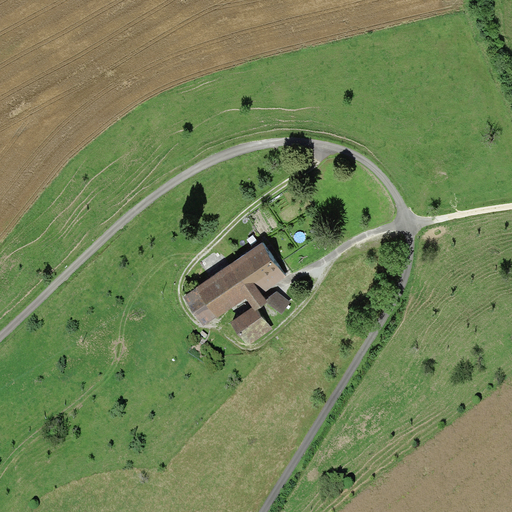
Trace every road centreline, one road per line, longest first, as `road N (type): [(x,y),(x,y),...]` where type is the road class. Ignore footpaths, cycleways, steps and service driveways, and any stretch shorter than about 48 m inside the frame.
road 1 (track): [(262,511),(408,268),(408,225),(397,201),(348,151),(281,141),(213,157),(128,214),(0,336)]
road 2 (track): [(328,147),(183,266),(177,285),(196,322),(250,349),(287,323),(331,256)]
road 3 (track): [(511,206),(366,237),(208,325)]
